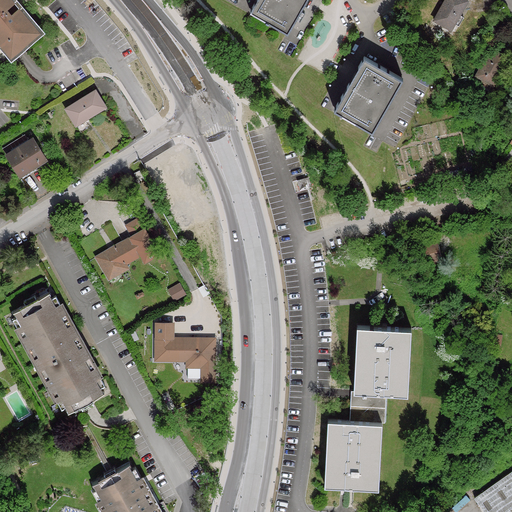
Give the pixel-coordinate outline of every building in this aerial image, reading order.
[(13,0),(0,0),(0,37),(14,53),(23,45),(41,29),(20,6),(12,13),(6,7),(13,0)] [(302,0),(251,0),(250,3),(287,25),(302,0)] [(468,1),(466,0),(446,0),(436,20),(453,29),(468,1)] [(477,74),(478,75),(475,81),(489,89),(492,83),(493,84),(494,83),(508,58),(508,57),(492,48),(477,74)] [(365,57),(335,109),(373,131),(402,78),(365,57)] [(468,91),(464,86),(458,92),(461,96),(468,91)] [(106,105),(95,89),(67,107),(78,123),(106,105)] [(34,139),(33,139),(8,155),(22,174),(23,174),(48,158),(34,139)] [(188,148),(159,162),(187,219),(209,208),(198,187),(202,185),(194,169),(198,167),(188,148)] [(310,183),(308,176),(299,179),(301,186),(310,183)] [(145,230),(139,219),(129,226),(135,236),(145,230)] [(135,236),(134,237),(100,257),(110,273),(117,270),(120,274),(130,268),(128,263),(143,254),(146,259),(159,251),(157,248),(158,246),(156,245),(147,230),(145,230),(135,236)] [(425,239),(420,240),(424,258),(429,257),(425,239)] [(420,240),(409,242),(413,260),(424,258),(420,240)] [(159,251),(146,259),(148,261),(160,253),(159,251)] [(117,270),(110,273),(113,278),(120,274),(117,270)] [(185,295),(180,286),(171,291),(176,299),(185,295)] [(33,317),(31,315),(20,321),(23,327),(21,328),(70,417),(72,416),(75,421),(76,421),(87,415),(85,413),(97,406),(99,408),(109,402),(110,401),(107,396),(110,395),(90,360),(85,363),(74,343),(79,340),(61,307),(60,306),(58,308),(55,302),(43,308),(45,310),(33,317)] [(45,310),(43,308),(42,305),(30,311),(29,312),(31,315),(33,317),(45,310)] [(157,323),(158,357),(158,358),(190,358),(190,364),(205,364),(205,365),(205,378),(215,378),(215,338),(214,338),(173,338),(173,324),(173,323),(157,323)] [(412,328),(358,325),(353,388),(408,393),(412,328)] [(85,363),(90,360),(79,340),(74,343),(85,363)] [(351,418),(382,419),(384,390),(353,388),(351,418)] [(85,413),(87,415),(88,418),(100,411),(99,408),(97,406),(85,413)] [(378,485),(382,419),(351,418),(330,416),(324,480),(378,485)] [(109,478),(108,476),(95,483),(98,488),(96,489),(96,490),(108,511),(161,511),(162,511),(136,466),(134,468),(131,463),(118,470),(119,473),(109,478)] [(119,473),(118,470),(117,468),(107,474),(108,476),(109,478),(119,473)] [(511,511),(511,468),(473,497),(483,511),(511,511)]
